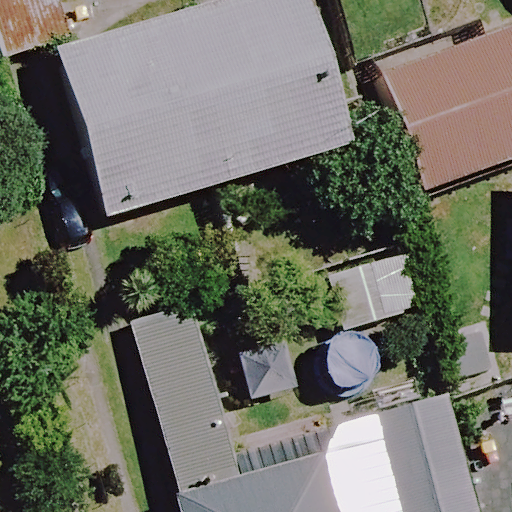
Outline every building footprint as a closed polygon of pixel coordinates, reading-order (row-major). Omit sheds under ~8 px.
[(330,171),(289,10),(46,72),(87,234),(330,171)] [(511,167),(511,35),(369,87),(411,203),(511,167)] [(509,399),(494,326),(387,347),(401,421),(509,399)] [(511,511),(511,429),(449,434),(468,511),(511,511)] [(449,511),(428,431),(164,502),(167,511),(449,511)]
